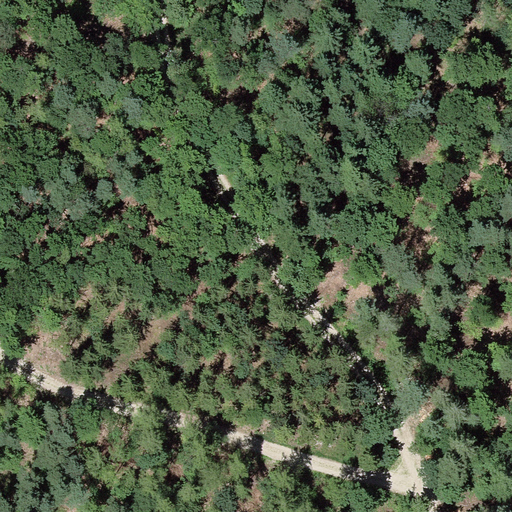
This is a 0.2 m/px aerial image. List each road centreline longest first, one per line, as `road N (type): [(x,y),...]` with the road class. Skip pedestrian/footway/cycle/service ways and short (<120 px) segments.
road 1 (track): [(418,476),(398,421),(273,263),(198,148),(161,63),(159,0)]
road 2 (track): [(434,511),(418,476),(359,475),(37,376),(0,352)]
